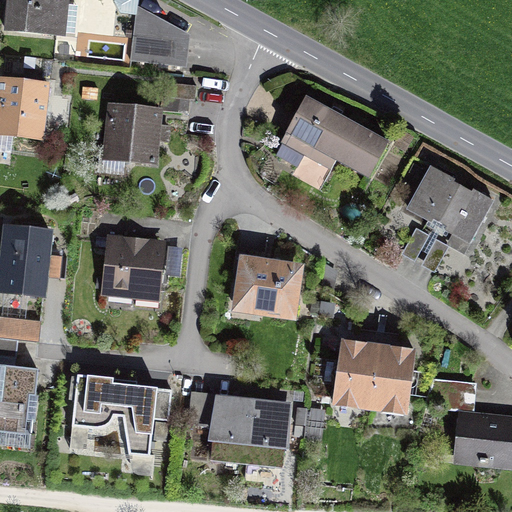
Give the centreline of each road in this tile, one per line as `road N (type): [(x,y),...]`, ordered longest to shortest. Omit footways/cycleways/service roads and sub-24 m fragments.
road 1 (residential): [(511,365),(232,185)]
road 2 (residential): [(232,185),(201,241),(186,364),(46,352)]
road 3 (secondary): [(511,167),(268,32)]
road 4 (residential): [(0,495),(199,511)]
road 5 (residential): [(232,185),(228,140),(236,98),(268,32)]
